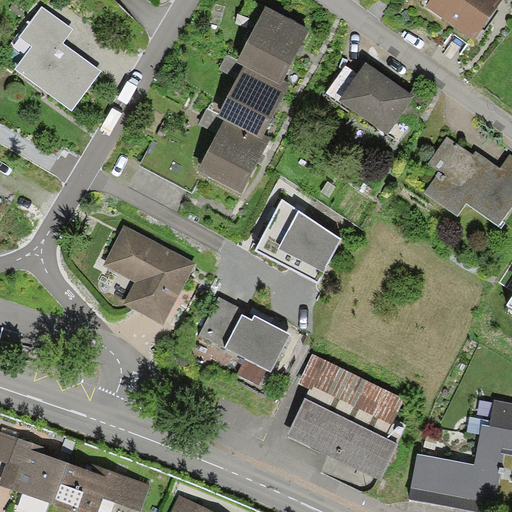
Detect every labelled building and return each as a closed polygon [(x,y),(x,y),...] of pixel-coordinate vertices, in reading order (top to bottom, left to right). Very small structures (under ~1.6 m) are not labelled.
[(503,0),(433,0),(426,10),(474,43),(496,12),(503,0)] [(73,32),(43,9),(22,38),(35,47),(17,71),(73,112),(102,73),(64,45),(73,32)] [(309,32),(267,10),(238,64),(245,68),(281,87),(284,81),(300,50),(309,32)] [(360,74),(348,66),(329,95),(388,134),(401,115),(413,123),(430,96),(416,87),(409,97),(365,67),(360,74)] [(292,84),(284,81),(281,87),(245,68),(218,121),(224,124),(263,144),(265,138),(282,104),(292,84)] [(198,172),(242,196),(263,157),(271,142),(265,138),(263,144),(224,124),(198,172)] [(441,172),(426,195),(459,218),(467,206),(500,228),(511,210),(511,160),(510,159),(502,170),(483,157),(478,153),(474,159),(449,141),(432,166),(441,172)] [(277,211),(256,250),(318,284),(342,240),(298,210),(283,199),(277,211)] [(197,264),(125,227),(104,268),(136,285),(126,305),(165,326),(197,264)] [(220,298),(200,337),(272,374),(293,335),(272,325),(220,298)] [(405,402),(316,357),(301,386),(311,391),(289,434),(380,480),(406,428),(395,422),(405,402)] [(418,457),(410,501),(472,511),(492,511),(503,457),(511,458),(511,403),(496,400),(491,429),(482,427),(475,468),(418,457)] [(54,506),(68,466),(55,461),(57,455),(17,441),(0,435),(0,461),(8,465),(0,487),(54,506)] [(68,466),(54,506),(70,511),(101,511),(105,501),(135,511),(145,511),(155,486),(84,461),(80,470),(68,466)] [(207,511),(181,498),(173,511),(207,511)]
